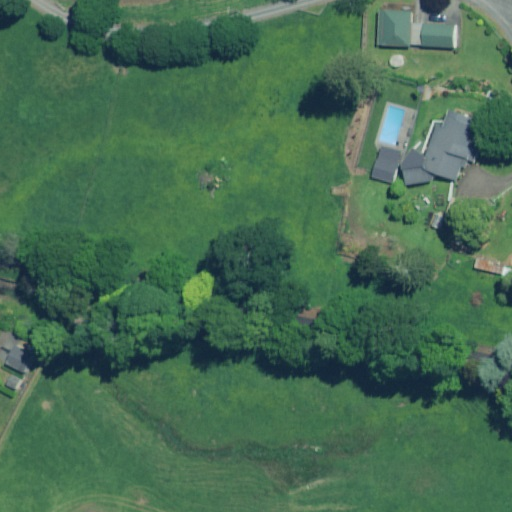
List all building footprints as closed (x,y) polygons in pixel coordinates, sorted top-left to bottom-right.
[(379,46),(423,49),(424,24),(413,23),(413,13),(382,12),(379,46)] [(456,27),(426,25),(425,47),(454,49),(456,27)] [(426,153),(414,153),(406,164),(409,186),(438,182),(438,177),(460,181),(464,168),(469,169),(486,122),(451,110),(447,121),(436,121),(426,153)] [(400,166),(382,161),(377,178),(394,183),(400,166)] [(36,355),(18,346),(9,364),(27,373),(36,355)] [(25,377),(17,372),(10,385),(18,389),(25,377)]
